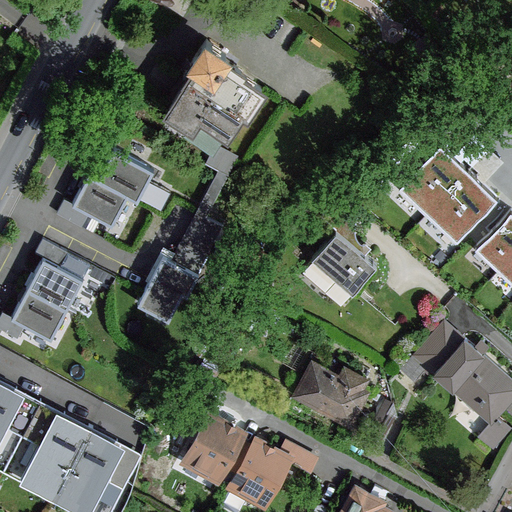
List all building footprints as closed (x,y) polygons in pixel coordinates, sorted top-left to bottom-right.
[(215,73),(225,57),(228,52),(208,39),(194,59),(215,73)] [(215,73),(194,59),(168,99),(174,102),(170,108),(192,123),(188,130),(214,148),(217,144),(227,129),(229,130),(244,107),(249,110),(264,86),(241,72),(243,69),(225,57),(215,73)] [(495,197),(439,143),(399,184),(456,238),(495,197)] [(220,172),(174,261),(200,274),(224,226),(208,218),(240,156),(217,144),(214,148),(207,165),(220,172)] [(97,179),(129,196),(137,200),(154,168),(114,147),(97,179)] [(91,177),(75,206),(93,215),(114,226),(129,196),(97,179),(91,177)] [(338,228),(343,233),(361,213),(340,195),(322,215),(338,228)] [(75,206),(65,201),(58,214),(87,229),(93,215),(75,206)] [(511,211),(509,209),(475,247),(511,279),(511,211)] [(338,228),(313,256),(340,279),(354,291),(378,264),(343,233),(338,228)] [(43,240),(36,253),(46,259),(60,266),(68,253),(43,240)] [(68,253),(60,266),(84,279),(91,265),(68,253)] [(340,279),(313,256),(306,263),(307,271),(325,288),(333,287),(340,279)] [(166,257),(141,306),(169,321),(183,294),(189,297),(200,274),(174,261),(166,257)] [(60,266),(46,259),(14,320),(26,326),(51,340),(84,279),(60,266)] [(3,314),(0,319),(0,329),(18,340),(26,326),(14,320),(3,314)] [(436,371),(466,337),(445,318),(416,352),(436,371)] [(511,377),(466,337),(436,371),(493,420),(503,409),(511,398),(511,377)] [(314,359),(297,389),(319,401),(318,404),(351,421),(369,388),(314,359)] [(0,381),(0,471),(3,473),(40,402),(0,381)] [(40,402),(3,473),(55,500),(92,429),(40,402)] [(210,414),(188,455),(221,473),(226,463),(240,437),(242,432),(226,423),(210,414)] [(92,429),(55,500),(77,511),(113,511),(143,456),(92,429)] [(253,444),(240,437),(226,463),(239,470),(253,444)] [(280,452),(256,439),(253,444),(239,470),(234,481),(267,498),(289,457),(280,452)] [(287,439),(280,452),(289,457),(311,470),(318,456),(287,439)] [(358,485),(342,511),(393,511),(394,511),(381,504),(383,499),(358,485)]
